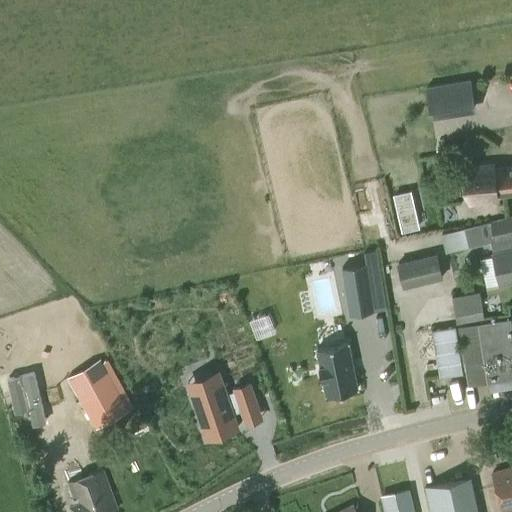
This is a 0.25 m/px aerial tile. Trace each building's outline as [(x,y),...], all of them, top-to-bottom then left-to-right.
[(472,78),(428,85),(433,117),(478,110),(472,78)] [(494,165),(468,168),(471,202),(470,202),(470,203),(498,200),(497,196),(511,194),(511,167),(495,169),(494,165)] [(462,204),(441,206),(443,226),(465,223),(462,204)] [(511,216),(464,227),(468,246),(494,240),(497,253),(493,254),(500,284),(511,281),(511,216)] [(468,246),(464,227),(441,233),(446,251),(468,246)] [(435,254),(396,263),(401,286),(440,277),(435,254)] [(366,263),(342,267),(349,314),(374,310),(366,263)] [(480,290),(452,295),(457,321),(484,317),(480,290)] [(511,318),(458,328),(468,385),(511,377),(511,318)] [(455,327),(433,330),(440,377),(462,374),(455,327)] [(358,388),(348,342),(317,348),(320,365),(319,365),(322,379),(323,378),(324,382),(326,395),(358,388)] [(103,363),(70,382),(96,429),(129,411),(103,363)] [(220,380),(190,391),(207,438),(237,428),(232,413),(230,407),(240,404),(255,399),(249,383),(234,388),(236,392),(226,396),(220,380)] [(62,402),(39,407),(42,420),(65,414),(62,402)] [(83,511),(107,504),(93,463),(64,473),(77,511),(83,511)] [(511,464),(491,470),(502,511),(503,511),(511,509),(511,464)] [(472,511),(465,477),(425,486),(430,511),(472,511)] [(414,511),(409,488),(382,494),(385,511),(414,511)]
